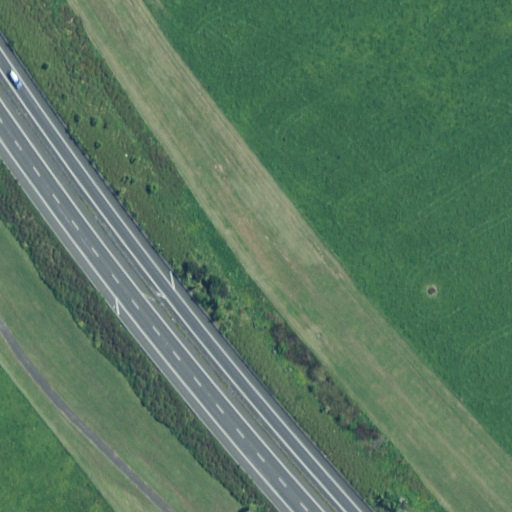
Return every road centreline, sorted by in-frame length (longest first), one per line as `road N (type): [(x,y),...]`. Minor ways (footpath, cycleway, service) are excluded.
road 1 (motorway): [(0,50),(205,331),(359,511)]
road 2 (motorway): [(309,511),(129,294),(0,109)]
